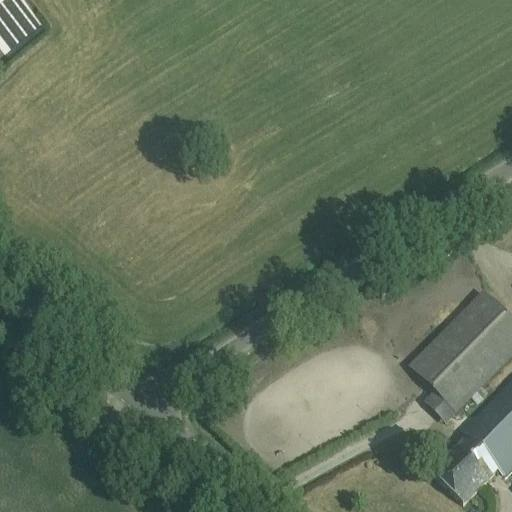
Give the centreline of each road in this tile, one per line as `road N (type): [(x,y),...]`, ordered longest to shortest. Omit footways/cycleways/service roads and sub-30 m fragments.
road 1 (unclassified): [(141,406),(511,166)]
road 2 (secondary): [(141,406),(0,283)]
road 3 (secondary): [(267,511),(141,406)]
